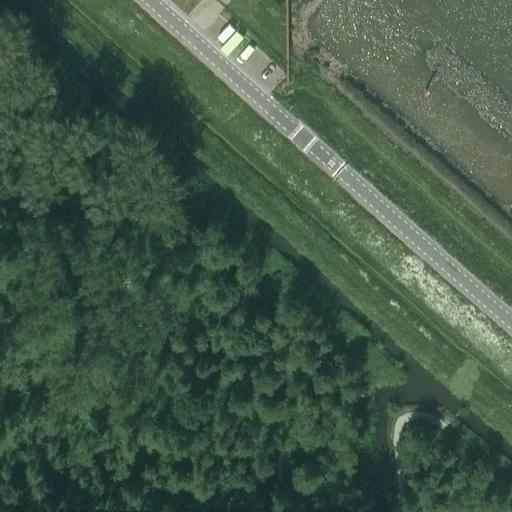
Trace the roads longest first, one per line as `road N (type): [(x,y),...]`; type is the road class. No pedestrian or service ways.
road 1 (track): [(67,0),(511,390)]
road 2 (tertiary): [(511,324),(146,0)]
road 3 (track): [(511,247),(325,83),(253,95)]
